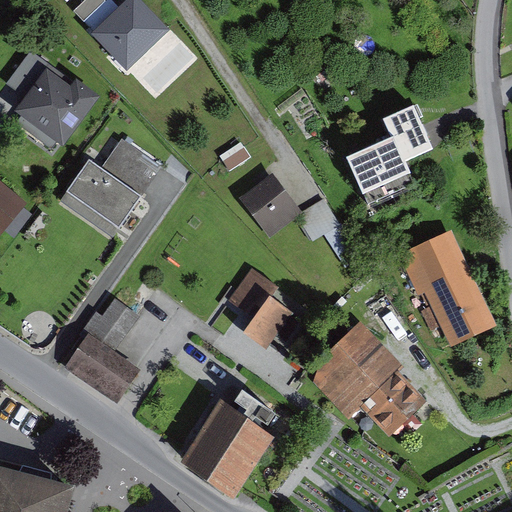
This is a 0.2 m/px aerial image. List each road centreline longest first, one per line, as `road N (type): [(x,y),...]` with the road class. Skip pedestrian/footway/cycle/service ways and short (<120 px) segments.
road 1 (residential): [(233,511),(0,349)]
road 2 (residential): [(511,216),(495,96),(497,0)]
